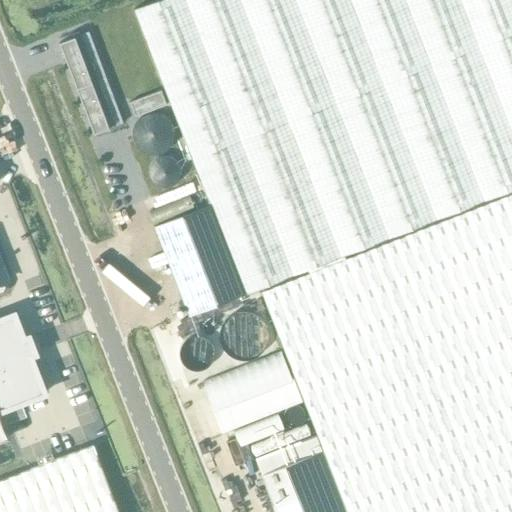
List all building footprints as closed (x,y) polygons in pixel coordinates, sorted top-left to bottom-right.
[(153,227),(188,316),(245,294),(511,189),(511,0),(157,0),(133,9),(210,204),(153,227)] [(89,32),(59,43),(94,135),(123,123),(89,32)] [(161,91),(129,103),(135,117),(167,105),(161,91)] [(511,511),(511,194),(261,293),(323,452),(262,476),(275,511),(511,511)] [(275,334),(275,333),(273,324),(271,319),(268,316),(265,312),(259,309),(254,307),(250,306),(246,307),(240,308),(234,310),(230,313),(227,316),(224,321),(223,325),(221,330),(221,336),(222,341),(225,346),(227,350),(230,353),(236,357),(241,359),(247,360),(253,359),(258,358),(261,356),(266,353),(269,349),(272,345),(274,339),(275,334)] [(0,441),(7,439),(0,421),(0,412),(51,393),(35,353),(40,351),(32,329),(27,331),(17,307),(0,313),(0,441)] [(217,350),(217,349),(216,341),(213,336),(210,333),(207,330),(203,328),(198,326),(193,326),(188,326),(183,328),(177,333),(174,337),(172,340),(171,344),(170,350),(172,358),(174,362),(176,365),(184,371),(192,373),(196,373),(202,371),(206,369),(210,366),(215,359),(216,355),(217,350)] [(303,411),(303,410),(302,410),(301,408),(299,407),(297,407),(295,406),(294,406),(292,407),(290,407),(288,408),(287,409),(286,410),(285,411),(284,413),(284,415),(284,417),(284,418),(284,419),(284,421),(285,423),(286,424),(289,426),(291,427),(294,428),(296,428),(298,427),(301,425),(302,424),(303,423),(304,422),(304,420),(305,418),(305,416),(305,415),(304,413),(303,411)] [(0,511),(119,511),(93,445),(0,480),(0,511)]
